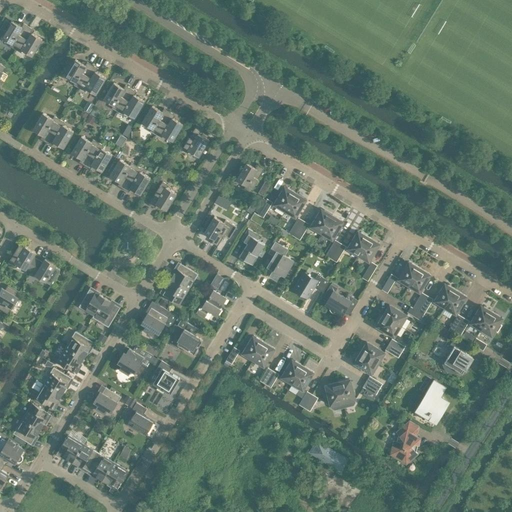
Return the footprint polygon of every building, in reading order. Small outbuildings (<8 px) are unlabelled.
[(11,22),(6,19),(0,28),(0,39),(0,40),(2,37),(12,43),(10,46),(16,49),(29,26),(24,23),(22,26),(12,20),(11,22)] [(23,50),(33,56),(43,39),(33,33),(35,30),(29,26),(16,49),(21,52),(23,50)] [(75,81),(74,84),(79,87),(93,65),(87,61),(85,65),(76,59),(66,76),(75,81)] [(97,72),(99,68),(93,65),(79,87),(85,91),(86,88),(96,94),(106,77),(97,72)] [(124,88),(114,82),(104,99),(114,105),(112,107),(118,111),(132,88),(126,85),(124,88)] [(135,95),(137,91),(132,88),(118,111),(123,114),(125,112),(135,117),(145,101),(135,95)] [(93,105),(88,102),(84,108),(89,111),(93,105)] [(142,122),(152,128),(151,131),(156,134),(170,111),(164,108),(162,111),(153,105),(142,122)] [(100,113),(93,108),(90,113),(97,117),(100,113)] [(174,118),(176,115),(170,111),(156,134),(162,137),(163,135),(173,141),(183,124),(174,118)] [(53,118),(43,112),(33,129),(43,135),(41,138),(47,142),(60,119),(55,116),(53,118)] [(90,114),(87,121),(92,124),(96,118),(90,114)] [(64,125),(66,122),(60,119),(47,142),(52,145),(54,142),(64,148),(74,131),(64,125)] [(129,124),(123,133),(128,136),(134,127),(129,124)] [(182,149),(188,153),(189,151),(199,156),(209,140),(200,134),(202,130),(196,127),(182,149)] [(82,136),(72,152),(81,158),(79,162),(85,165),(99,142),(93,139),(92,141),(82,136)] [(103,148),(104,146),(99,142),(85,165),(91,168),(93,165),(102,171),(113,154),(103,148)] [(120,159),(110,176),(120,181),(118,185),(123,188),(137,166),(132,162),(130,165),(120,159)] [(247,162),(237,179),(246,185),(245,188),(251,191),(265,169),(259,165),(256,168),(247,162)] [(141,172),(143,169),(137,166),(123,188),(129,192),(131,188),(141,194),(151,177),(141,172)] [(149,204),(155,207),(157,204),(167,210),(177,193),(167,187),(169,185),(163,181),(149,204)] [(265,181),(262,187),(267,190),(271,184),(265,181)] [(285,186),(275,204),(277,205),(277,206),(285,211),(296,192),(288,187),(288,188),(285,186)] [(293,216),(293,215),(296,216),(306,199),(304,198),(304,197),(296,192),(285,211),(293,216)] [(220,194),(216,201),(222,204),(226,197),(225,196),(220,194)] [(273,202),(267,198),(267,199),(263,197),(256,209),(259,211),(258,214),(261,215),(264,217),(273,202)] [(314,227),(314,228),(322,233),(333,214),(325,210),(324,210),(322,209),(312,226),(314,227)] [(257,222),(261,215),(258,214),(255,211),(251,218),(257,222)] [(340,220),(341,219),(333,214),(322,233),(330,238),(330,237),(333,238),(343,221),(340,220)] [(224,222),(214,216),(204,233),(214,238),(212,242),(218,246),(225,234),(230,237),(237,226),(226,219),(224,222)] [(299,217),(289,232),(295,236),(304,220),(299,217)] [(300,239),(309,224),(304,220),(295,236),(300,239)] [(253,264),(265,244),(258,239),(261,235),(248,228),(241,239),(248,243),(240,256),(253,264)] [(282,228),(280,232),(286,236),(289,232),(282,228)] [(351,249),(350,250),(358,255),(369,237),(361,232),(358,231),(348,248),(351,249)] [(377,242),(377,241),(369,237),(358,255),(366,260),(367,259),(369,261),(380,244),(377,242)] [(335,239),(326,255),(331,258),(341,243),(335,239)] [(288,249),(276,242),(270,252),(275,255),(265,271),(277,278),(280,273),(285,276),(294,260),(285,255),(288,249)] [(337,261),(346,246),(341,243),(331,258),(337,261)] [(9,262),(15,266),(16,263),(26,269),(27,267),(32,270),(38,259),(34,257),(36,252),(25,246),(25,247),(20,244),(9,262)] [(194,257),(190,263),(195,267),(199,260),(194,257)] [(46,281),(47,280),(52,283),(61,268),(56,265),(45,258),(43,262),(38,259),(32,270),(37,273),(35,275),(46,281)] [(409,261),(399,278),(392,273),(382,289),(388,292),(395,280),(400,284),(401,281),(409,286),(420,267),(412,262),(412,263),(409,261)] [(363,277),(368,280),(377,265),(372,262),(363,277)] [(198,273),(181,263),(177,268),(171,278),(189,289),(198,273)] [(428,273),(428,272),(420,267),(409,286),(417,290),(420,291),(430,274),(428,273)] [(330,281),(318,274),(315,278),(305,272),(294,289),(300,292),(300,295),(303,294),(308,297),(314,286),(323,292),(330,281)] [(217,273),(211,283),(218,288),(224,277),(217,273)] [(165,287),(166,288),(162,293),(179,304),(189,289),(171,278),(165,287)] [(437,302),(437,303),(445,307),(456,289),(448,284),(448,285),(445,283),(435,300),(437,302)] [(11,308),(17,297),(16,296),(19,291),(8,284),(5,289),(1,287),(0,288),(0,308),(7,312),(10,307),(11,308)] [(326,303),(330,305),(330,306),(330,307),(330,308),(330,309),(330,310),(331,310),(331,311),(332,312),(333,313),(334,313),(335,313),(337,313),(338,312),(339,312),(340,311),(343,313),(346,309),(351,312),(359,300),(349,294),(346,298),(336,291),(338,288),(332,284),(325,295),(330,298),(326,303)] [(96,291),(96,292),(90,288),(79,306),(94,315),(95,315),(106,297),(96,291)] [(227,298),(214,289),(208,299),(207,299),(203,306),(201,305),(197,312),(205,317),(209,310),(218,315),(222,308),(221,307),(227,298)] [(464,295),(464,294),(456,289),(445,307),(453,312),(456,313),(466,296),(464,295)] [(422,292),(413,307),(419,311),(428,295),(422,292)] [(428,295),(419,311),(424,314),(433,298),(428,295)] [(121,307),(115,303),(106,297),(95,315),(94,315),(93,317),(109,326),(121,307)] [(159,303),(167,308),(170,303),(162,298),(159,303)] [(406,318),(406,317),(407,315),(390,304),(389,307),(388,307),(383,315),(402,326),(406,318)] [(148,312),(142,322),(146,325),(144,329),(153,335),(155,331),(160,333),(165,323),(170,326),(170,327),(177,315),(160,305),(157,310),(152,307),(148,313),(148,312)] [(474,324),(473,325),(481,329),(492,311),(484,306),(484,307),(481,305),(471,322),(474,324)] [(408,312),(421,319),(424,314),(419,311),(413,307),(411,306),(408,312)] [(502,318),(500,316),(492,311),(481,329),(489,334),(490,333),(492,335),(495,329),(498,331),(502,325),(499,323),(502,318)] [(458,314),(449,329),(455,332),(464,317),(458,314)] [(377,326),(394,336),(396,333),(397,334),(402,326),(383,315),(378,323),(379,323),(377,326)] [(460,336),(469,320),(464,317),(455,332),(460,336)] [(178,324),(184,328),(181,334),(182,336),(179,341),(179,345),(193,353),(196,352),(202,341),(201,338),(196,335),(199,329),(181,318),(178,324)] [(81,322),(77,328),(83,331),(87,326),(81,322)] [(444,326),(440,332),(446,335),(449,330),(444,326)] [(94,341),(76,331),(67,346),(85,357),(91,347),(90,346),(94,341)] [(102,333),(98,339),(104,343),(108,337),(102,333)] [(253,336),(243,353),(246,354),(245,355),(253,360),(264,341),(256,336),(256,337),(253,336)] [(461,372),(463,373),(473,357),(465,352),(469,346),(455,337),(451,344),(454,346),(448,357),(445,355),(444,356),(444,357),(443,358),(443,359),(443,360),(443,361),(443,362),(443,363),(443,364),(443,365),(444,365),(444,366),(445,367),(445,368),(446,369),(448,371),(451,372),(453,373),(455,373),(457,373),(459,372),(461,372)] [(483,350),(487,344),(476,337),(473,343),(483,350)] [(405,346),(392,338),(389,344),(402,351),(405,346)] [(261,365),(262,364),(264,365),(275,348),(272,347),(272,346),(264,341),(253,360),(261,365)] [(384,355),(383,355),(385,352),(368,342),(366,344),(365,344),(361,352),(379,363),(384,355)] [(133,350),(128,346),(124,352),(118,362),(122,364),(120,368),(129,374),(132,370),(136,373),(141,364),(146,367),(150,361),(153,356),(154,355),(136,344),(133,350)] [(386,349),(399,357),(402,351),(389,344),(386,349)] [(78,366),(79,367),(85,357),(67,346),(58,362),(75,372),(78,366)] [(227,359),(232,363),(240,350),(234,347),(227,359)] [(356,360),(355,363),(372,373),(373,370),(374,371),(379,363),(361,352),(356,360)] [(155,369),(161,359),(158,357),(152,368),(155,369)] [(296,360),(295,361),(293,359),(282,376),(285,378),(284,379),(292,383),(304,365),(296,360)] [(171,393),(180,378),(170,371),(173,366),(162,360),(156,370),(160,373),(154,383),(171,393)] [(303,389),(314,372),(311,370),(312,370),(304,365),(292,383),(300,388),(301,388),(303,389)] [(68,383),(72,377),(54,367),(45,382),(63,393),(69,383),(68,383)] [(268,367),(260,380),(266,383),(274,370),(268,367)] [(271,386),(279,374),(274,370),(266,383),(271,386)] [(383,383),(370,375),(367,381),(379,388),(383,383)] [(347,379),(338,381),(344,407),(354,405),(356,402),(350,379),(347,380),(347,379)] [(436,422),(445,407),(444,407),(447,402),(444,398),(443,397),(442,397),(441,397),(440,397),(439,397),(445,387),(434,380),(426,393),(430,396),(420,412),(436,422)] [(334,410),(344,407),(338,381),(329,383),(329,384),(326,385),(332,408),(334,410)] [(363,386),(376,394),(379,388),(367,381),(363,386)] [(57,402),(57,403),(63,393),(45,382),(36,397),(53,408),(57,402)] [(112,412),(122,396),(104,386),(101,391),(100,391),(94,401),(98,404),(96,408),(105,413),(108,410),(112,412)] [(307,391),(300,404),(305,407),(313,394),(307,391)] [(127,393),(122,401),(128,404),(132,397),(127,393)] [(310,410),(318,397),(313,394),(305,407),(310,410)] [(132,407),(137,399),(133,396),(128,405),(132,407)] [(137,411),(131,420),(129,424),(146,434),(154,420),(143,414),(147,408),(137,402),(133,408),(137,411)] [(47,419),(50,413),(33,403),(23,418),(41,429),(47,419)] [(75,416),(72,421),(79,426),(83,420),(75,416)] [(35,438),(36,439),(41,429),(23,418),(14,433),(16,435),(26,441),(32,444),(35,438)] [(410,421),(397,432),(399,435),(398,436),(397,441),(395,440),(392,453),(407,462),(418,453),(414,448),(415,443),(419,444),(420,438),(414,434),(419,426),(410,421)] [(64,455),(63,456),(73,461),(84,443),(68,434),(58,452),(64,455)] [(16,435),(14,438),(24,444),(26,441),(16,435)] [(21,454),(24,449),(17,444),(15,447),(2,439),(0,441),(0,460),(5,464),(8,459),(16,463),(17,461),(19,462),(21,461),(22,461),(23,459),(23,458),(23,457),(23,456),(22,455),(21,454)] [(318,439),(310,452),(340,471),(348,458),(318,439)] [(83,467),(88,470),(99,452),(84,443),(73,461),(83,467)] [(125,445),(120,455),(127,458),(132,449),(125,445)] [(93,473),(93,474),(103,479),(114,461),(99,452),(88,470),(93,473)] [(9,474),(2,469),(5,464),(0,460),(0,487),(1,488),(9,474)] [(120,485),(129,471),(114,461),(103,479),(112,485),(115,482),(120,485)]
